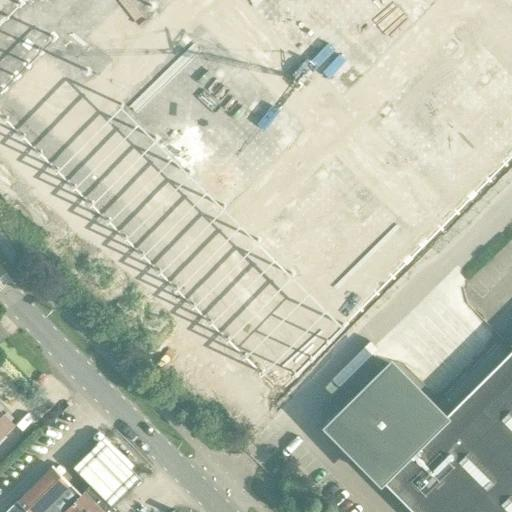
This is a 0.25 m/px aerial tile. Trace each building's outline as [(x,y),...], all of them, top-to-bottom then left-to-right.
[(43,52),(0,95),(0,117),(276,397),(511,158),(511,0),(22,0),(7,16),(43,52)] [(452,423),(388,487),(413,511),(511,511),(511,350),(509,353),(499,344),(435,408),(452,423)] [(392,365),(329,427),(382,480),(388,487),(452,423),(435,408),(392,365)] [(0,438),(14,424),(0,410),(0,438)] [(91,485),(112,507),(140,480),(100,439),(72,467),(91,485)] [(91,485),(80,495),(52,466),(5,511),(86,511),(94,504),(102,511),(114,511),(116,510),(112,507),(91,485)]
